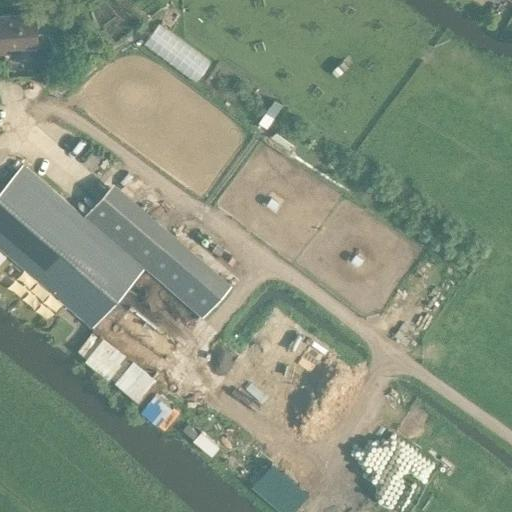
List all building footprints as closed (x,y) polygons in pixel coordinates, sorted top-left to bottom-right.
[(5,48),(38,46),(36,13),(0,14),(0,54),(5,54),(5,48)] [(160,22),(144,43),(197,81),(212,60),(160,22)] [(274,99),(262,121),(270,125),(282,103),(274,99)] [(118,297),(143,269),(23,164),(0,189),(0,247),(92,327),(118,297)] [(84,213),(144,264),(174,229),(114,178),(84,213)] [(219,273),(219,272),(219,266),(217,261),(215,257),(211,252),(203,247),(197,245),(192,244),(187,244),(182,246),(176,248),(172,252),(168,257),(165,261),(164,266),(163,272),(163,276),(165,282),(167,286),(170,291),(174,295),(178,297),(183,299),(189,300),(196,300),(201,299),(207,296),(210,293),(214,289),(217,284),(219,278),(219,273)] [(302,388),(328,345),(296,325),(287,339),(307,351),(290,380),(302,388)] [(139,401),(158,377),(97,330),(79,354),(139,401)] [(201,429),(194,439),(214,453),(221,444),(201,429)]
